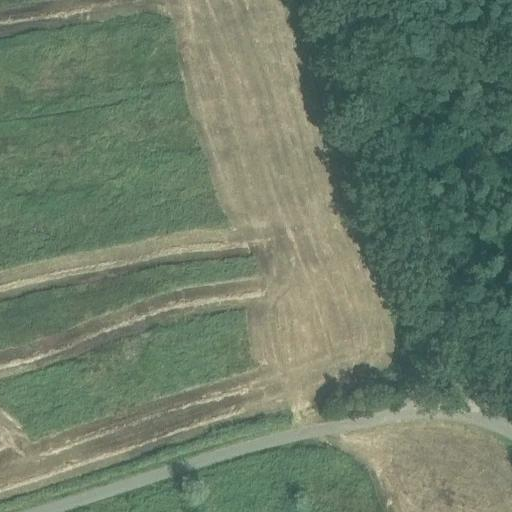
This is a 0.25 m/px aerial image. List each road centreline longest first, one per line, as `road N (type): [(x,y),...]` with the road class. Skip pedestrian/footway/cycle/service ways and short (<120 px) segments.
road 1 (unclassified): [(511,439),(468,420),(394,415),(285,437),(48,511)]
road 2 (track): [(341,0),(447,322)]
